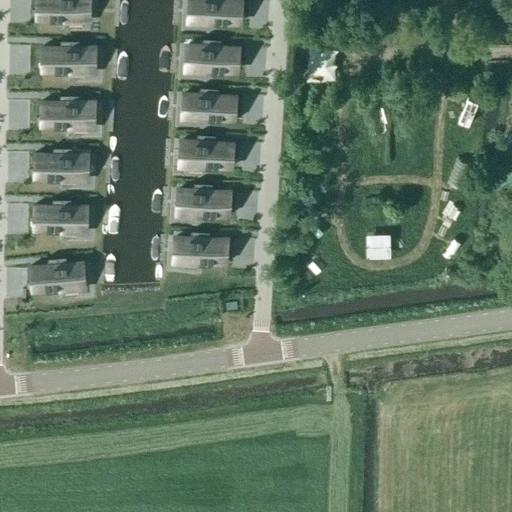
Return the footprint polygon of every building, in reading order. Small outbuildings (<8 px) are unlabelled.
[(35,0),(36,16),(49,16),(49,17),(63,17),(63,16),(87,16),(87,0),(35,0)] [(190,0),(190,17),(214,19),(214,20),(227,21),(227,19),(241,20),(242,0),(190,0)] [(221,37),(203,36),(202,43),(187,42),(187,44),(188,44),(187,65),(211,67),(211,68),(224,69),(224,67),(238,68),(240,45),(221,44),(221,37)] [(79,38),(61,38),(61,45),(41,45),(41,68),(55,68),(55,69),(68,69),(68,68),(92,68),(93,47),(94,47),(94,45),(79,45),(79,38)] [(218,85),(200,84),(199,91),(184,90),(184,92),(185,92),(184,113),(208,114),(208,116),(222,117),(222,115),(235,116),(237,93),(218,92),(218,85)] [(78,93),(60,93),(60,100),(41,100),(40,123),(54,123),(54,124),(67,124),(67,123),(92,123),(92,102),(93,102),(93,100),(78,100),(78,93)] [(414,95),(401,139),(416,145),(431,103),(414,95)] [(466,95),(458,115),(451,136),(467,142),(482,102),(466,95)] [(345,105),(359,147),(375,143),(364,99),(345,105)] [(319,106),(303,109),(315,153),(331,148),(319,106)] [(215,133),(197,132),(196,139),(181,138),(181,140),(182,140),(181,161),(205,162),(205,164),(219,165),(219,163),(232,164),(234,141),(215,140),(215,133)] [(71,145),(53,145),(53,152),(34,152),(34,174),(47,175),(47,176),(61,176),(61,175),(85,175),(85,154),(86,154),(86,152),(71,152),(71,145)] [(478,157),(460,151),(446,192),(462,197),(478,157)] [(317,162),(301,167),(313,209),(328,205),(317,162)] [(212,181),(194,180),(194,187),(179,186),(179,188),(178,209),(203,210),(202,212),(216,212),(216,211),(230,212),(231,189),(212,188),(212,181)] [(71,197),(53,197),(52,204),(33,204),(33,227),(46,227),(46,228),(60,228),(60,227),(84,227),(85,206),(85,204),(70,204),(71,197)] [(457,203),(443,243),(459,251),(474,211),(457,203)] [(315,220),(301,223),(314,265),(327,261),(315,220)] [(209,229),(191,228),(191,235),(176,234),(176,236),(175,257),(200,258),(199,260),(213,260),(213,259),(227,260),(228,237),(209,236),(209,229)] [(66,261),(66,254),(48,256),(49,263),(29,265),(31,288),(45,287),(45,288),(58,286),(58,285),(83,283),(81,262),(81,260),(66,261)] [(234,303),(234,311),(244,312),(244,304),(234,303)]
